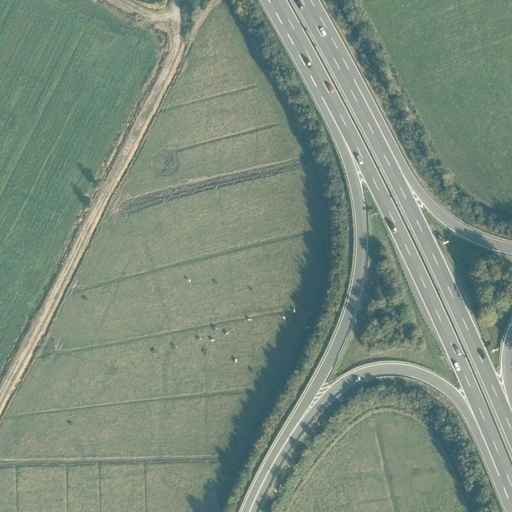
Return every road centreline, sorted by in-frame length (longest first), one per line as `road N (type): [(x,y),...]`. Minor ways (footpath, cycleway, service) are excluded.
road 1 (track): [(0,389),(104,205),(174,44),(176,0)]
road 2 (motorway): [(328,92),(510,481)]
road 3 (motorway): [(511,427),(349,82)]
road 4 (motorway): [(328,92),(323,107),(351,167),(363,237),(342,336),(292,435)]
road 5 (motorway): [(292,435),(362,374),(415,372),(452,391),(499,479),(510,481)]
road 6 (motorway): [(511,250),(446,222),(407,172),(366,92),(349,82)]
